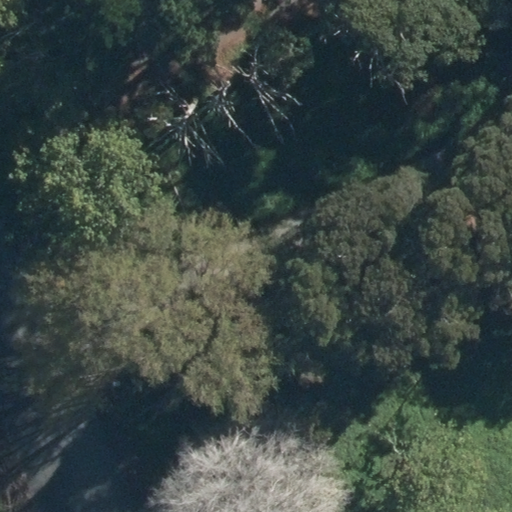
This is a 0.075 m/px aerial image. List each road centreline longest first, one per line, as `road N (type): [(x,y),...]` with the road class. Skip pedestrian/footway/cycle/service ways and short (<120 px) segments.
road 1 (track): [(0,343),(511,101)]
road 2 (track): [(0,172),(278,0)]
road 3 (unclassified): [(0,396),(44,511)]
